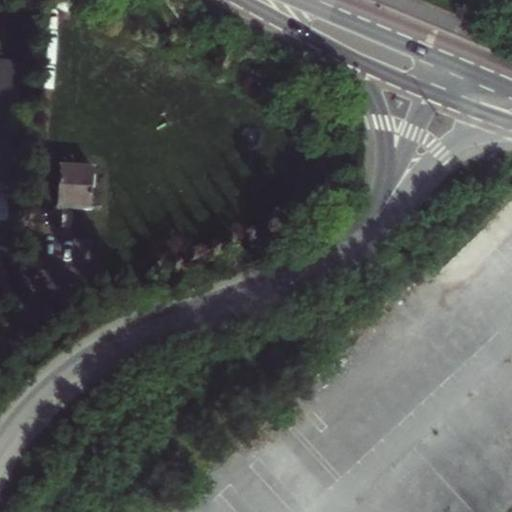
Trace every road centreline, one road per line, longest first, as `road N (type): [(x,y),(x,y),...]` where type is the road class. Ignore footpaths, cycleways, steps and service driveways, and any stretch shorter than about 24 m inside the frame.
road 1 (residential): [(0,450),(47,393),(113,346),(342,252)]
road 2 (residential): [(342,252),(373,231),(487,114)]
road 3 (primary): [(476,75),(299,0)]
road 4 (residential): [(339,53),(369,85),(382,119),(389,152),(384,191)]
